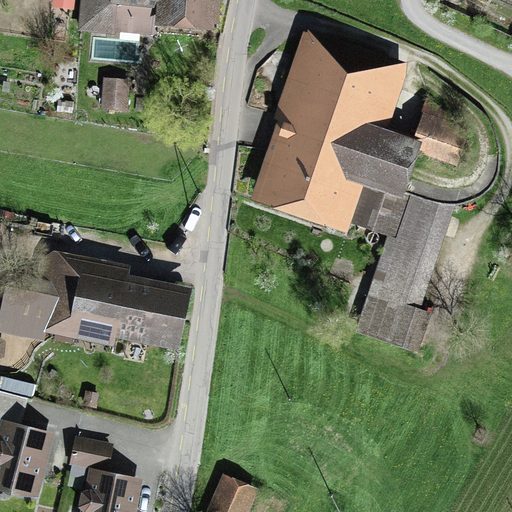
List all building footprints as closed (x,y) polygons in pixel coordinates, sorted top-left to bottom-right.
[(214,31),(214,0),(86,0),(85,37),(150,39),(151,4),(158,4),(157,22),(168,23),(167,29),(214,31)] [(406,68),(308,35),(252,202),(344,233),(346,224),(361,183),(399,196),(413,154),(416,148),(383,137),(406,68)] [(128,85),(104,84),(103,111),(127,112),(128,85)] [(476,124),(429,108),(416,148),(413,154),(459,170),(476,124)] [(418,315),(453,214),(399,196),(361,183),(346,224),(389,239),(356,334),(417,354),(429,319),(418,315)] [(176,351),(187,295),(126,283),(128,272),(49,257),(46,272),(35,330),(75,337),(76,332),(176,351)] [(51,438),(4,426),(0,443),(0,488),(35,498),(51,438)] [(109,447),(76,443),(72,467),(106,471),(109,447)] [(134,511),(140,484),(92,475),(84,511),(134,511)] [(248,511),(256,495),(224,481),(210,511),(248,511)]
